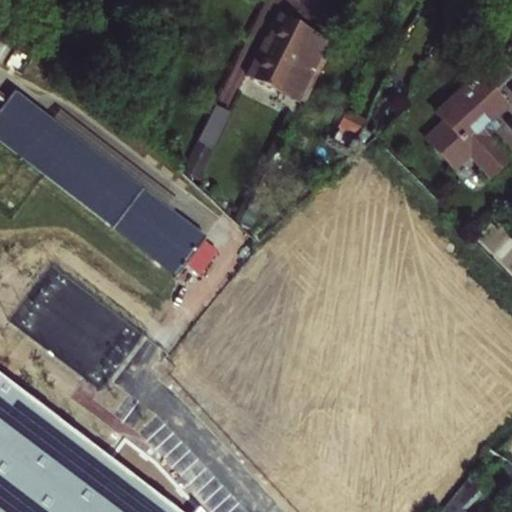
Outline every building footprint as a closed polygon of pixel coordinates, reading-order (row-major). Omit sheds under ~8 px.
[(300,105),(331,42),(282,18),(251,80),(300,105)] [(21,30),(12,25),(0,46),(0,63),(2,65),(21,30)] [(465,57),(490,81),(510,61),(497,49),(484,38),(465,57)] [(490,81),(465,57),(462,59),(469,66),(454,81),(482,110),(486,109),(491,104),(491,105),(502,94),(490,81)] [(482,110),(454,81),(429,105),(438,114),(421,131),(449,159),(463,145),(465,143),(477,155),(475,157),(486,169),(508,148),(484,124),(471,110),(475,106),(480,110),(482,110)] [(0,143),(178,279),(186,267),(198,276),(216,252),(168,216),(49,125),(11,96),(4,104),(0,101),(0,143)] [(497,111),(491,105),(491,104),(486,109),(482,110),(490,118),(497,111)] [(183,166),(199,174),(230,114),(214,106),(183,166)] [(484,124),(490,118),(482,110),(480,110),(475,106),(471,110),(484,124)] [(57,112),(49,125),(168,216),(177,205),(57,112)] [(463,145),(475,157),(477,155),(465,143),(463,145)] [(196,511),(199,509),(155,462),(124,439),(108,460),(102,455),(0,377),(0,511),(196,511)] [(441,511),(465,511),(464,510),(482,493),(469,478),(441,511)]
